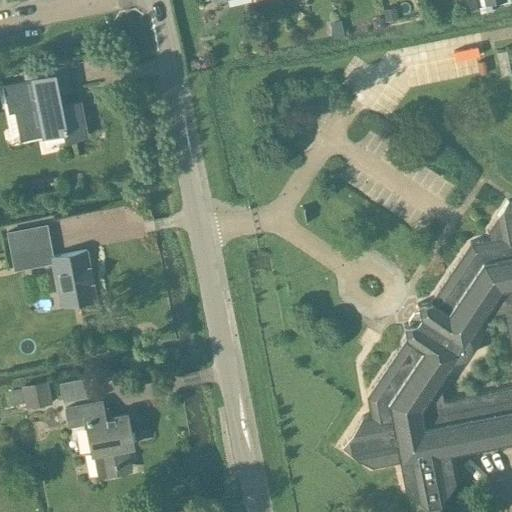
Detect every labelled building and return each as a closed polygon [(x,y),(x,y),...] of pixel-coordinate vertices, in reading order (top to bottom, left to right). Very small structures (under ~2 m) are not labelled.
[(479,0),(465,0),(467,10),(481,7),(479,0)] [(395,6),(383,9),(385,20),(397,18),(395,6)] [(501,75),(511,73),(506,50),(497,51),(501,75)] [(19,108),(25,139),(40,136),(41,136),(63,132),(65,140),(86,136),(79,101),(60,105),(53,71),(42,73),(41,68),(22,72),(28,106),(19,108)] [(511,206),(488,211),(483,241),(467,245),(461,275),(438,307),(414,303),(389,338),(383,372),(363,399),(368,418),(387,421),(337,434),(343,457),(378,463),(388,461),(399,504),(402,505),(437,496),(435,486),(423,477),(418,457),(511,433),(511,206)] [(8,232),(15,269),(30,266),(50,262),(59,305),(96,298),(86,250),(52,256),(49,240),(46,225),(8,232)] [(62,401),(94,395),(91,375),(59,381),(62,401)] [(21,385),(21,388),(25,409),(51,404),(47,380),(21,385)] [(101,401),(94,403),(64,409),(67,427),(84,424),(90,454),(91,454),(96,474),(94,474),(95,478),(118,473),(118,472),(120,472),(118,464),(129,462),(126,447),(132,446),(125,413),(103,417),(101,401)]
